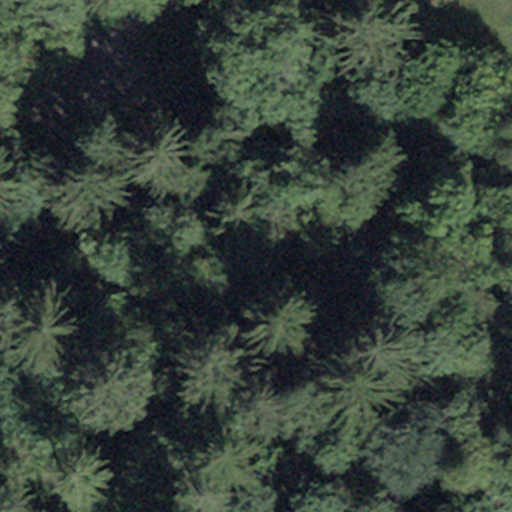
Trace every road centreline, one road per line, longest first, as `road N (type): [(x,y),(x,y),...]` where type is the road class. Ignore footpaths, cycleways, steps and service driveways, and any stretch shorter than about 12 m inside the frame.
road 1 (track): [(36,79),(415,123),(479,157),(511,191)]
road 2 (unclassified): [(147,0),(36,79)]
